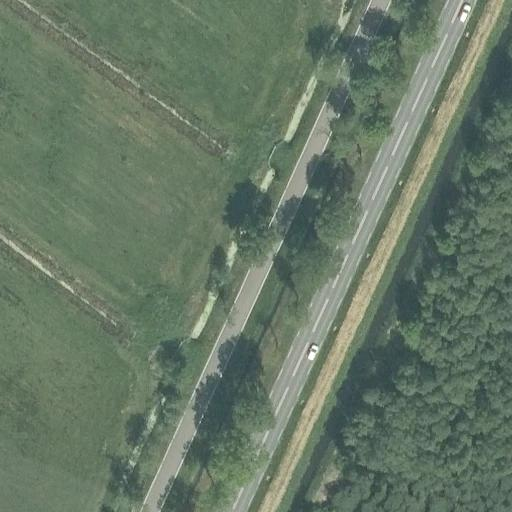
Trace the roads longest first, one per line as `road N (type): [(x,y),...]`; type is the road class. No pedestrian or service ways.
road 1 (secondary): [(232,511),(463,0)]
road 2 (unclassified): [(149,511),(379,0)]
